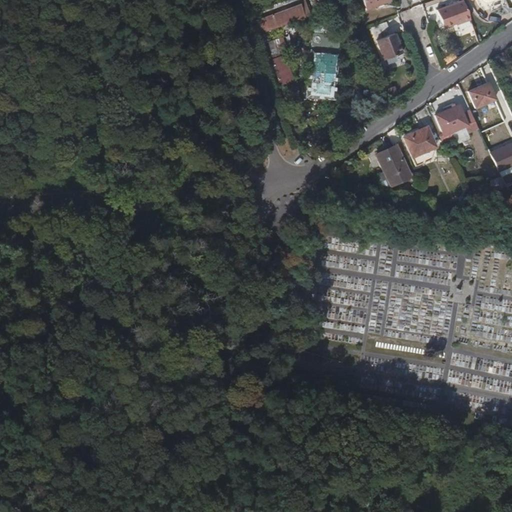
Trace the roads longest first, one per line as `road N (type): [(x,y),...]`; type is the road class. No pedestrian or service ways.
road 1 (unclassified): [(281,185),(0,209)]
road 2 (residential): [(511,33),(308,175),(281,185)]
road 3 (residential): [(281,185),(263,210),(271,376)]
road 4 (residential): [(224,0),(281,185)]
